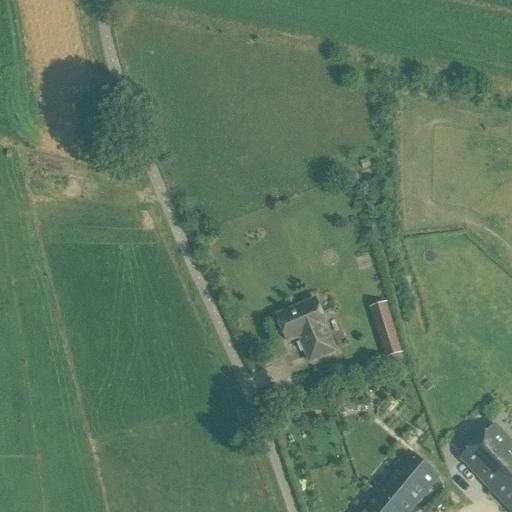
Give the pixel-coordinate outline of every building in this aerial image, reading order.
[(300,337),(311,362),(336,351),(326,326),(328,325),(317,299),(278,316),(289,342),(300,337)] [(428,320),(436,355),(511,339),(511,320),(508,303),(428,320)] [(391,321),(377,326),(387,358),(401,354),(391,321)] [(428,382),(423,386),(428,391),(433,387),(428,382)] [(346,481),(377,475),(365,412),(335,418),(346,481)] [(511,470),(511,444),(494,426),(461,458),(492,490),(511,470)] [(409,453),(376,493),(398,511),(407,511),(437,476),(409,453)] [(511,470),(492,490),(511,510),(511,470)] [(398,511),(376,493),(360,511),(398,511)]
